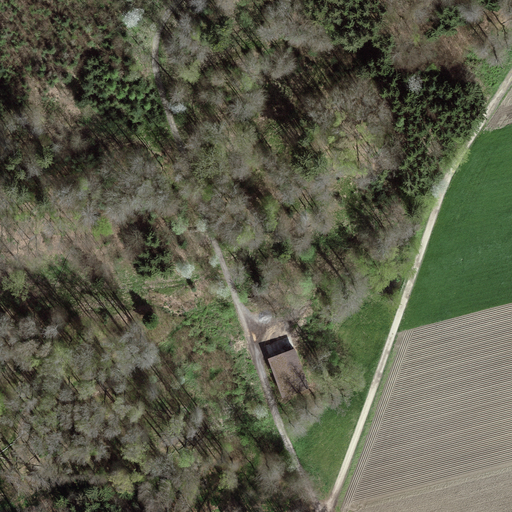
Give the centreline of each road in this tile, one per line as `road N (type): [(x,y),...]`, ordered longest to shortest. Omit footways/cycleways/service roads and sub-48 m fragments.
road 1 (track): [(320,511),(157,89),(157,32),(178,0)]
road 2 (track): [(330,511),(443,195),(477,124),(511,76)]
